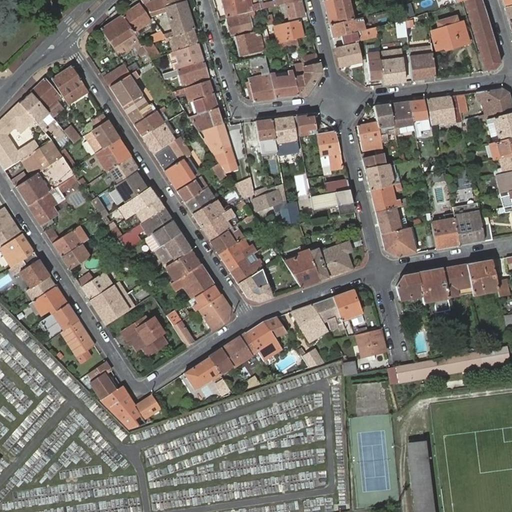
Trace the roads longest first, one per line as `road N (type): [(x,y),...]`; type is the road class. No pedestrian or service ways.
road 1 (residential): [(0,182),(138,389),(248,319)]
road 2 (residential): [(248,319),(61,37)]
road 3 (residential): [(204,0),(237,108),(339,102)]
road 4 (residential): [(339,102),(511,78)]
road 5 (residential): [(339,102),(381,270)]
road 6 (residential): [(248,319),(381,270)]
road 7 (residential): [(381,270),(511,247)]
